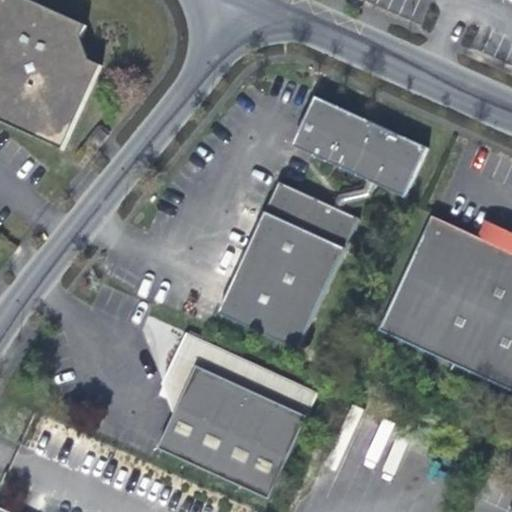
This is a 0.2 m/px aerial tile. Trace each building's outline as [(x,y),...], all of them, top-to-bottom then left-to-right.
[(0,0),(0,120),(60,147),(96,62),(84,57),(74,31),(79,19),(33,0),(0,0)] [(316,96),(301,129),(316,158),(362,179),(373,185),(399,197),(423,146),(316,96)] [(92,140),(99,146),(110,133),(103,127),(92,140)] [(301,129),(293,147),(316,158),(301,129)] [(366,197),(373,185),(362,179),(358,189),(335,197),(330,208),(340,212),(344,205),(366,197)] [(330,208),(276,182),(217,313),(299,350),(357,220),(340,212),(330,208)] [(511,247),(468,227),(425,208),(374,320),(511,382),(511,247)] [(511,228),(475,212),(468,227),(511,247),(511,228)] [(269,498),(317,392),(185,331),(162,383),(175,388),(184,393),(173,415),(158,448),(269,498)] [(175,388),(162,383),(173,415),(184,393),(175,388)]
